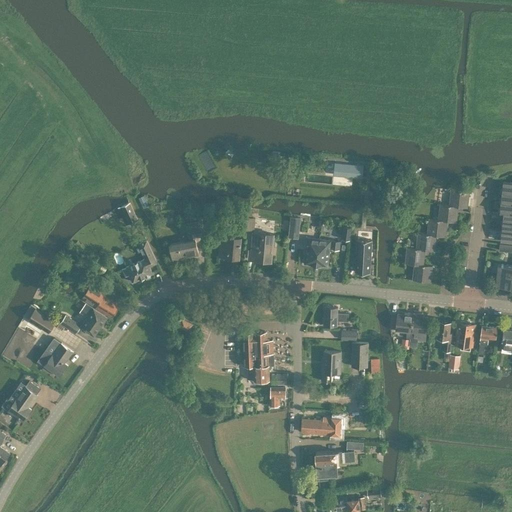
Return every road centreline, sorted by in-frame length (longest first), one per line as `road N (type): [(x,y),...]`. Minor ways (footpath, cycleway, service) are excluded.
road 1 (tertiary): [(0,503),(117,334),(171,291)]
road 2 (unclassified): [(303,511),(295,330)]
road 3 (tertiary): [(470,305),(295,286)]
road 4 (residential): [(295,330),(220,326),(171,291)]
road 5 (tertiary): [(171,291),(295,286)]
